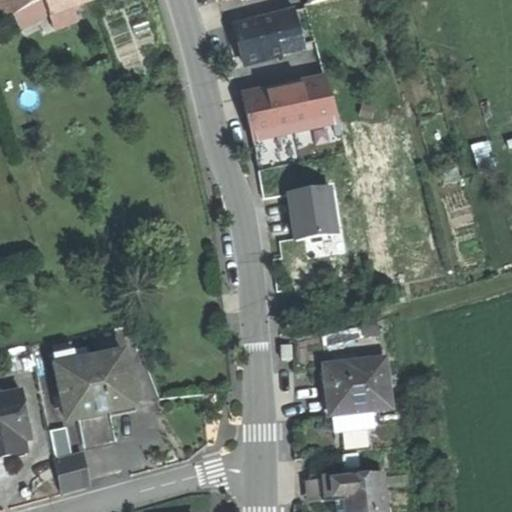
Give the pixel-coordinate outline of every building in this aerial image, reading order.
[(5,0),(0,0),(0,22),(13,17),(5,0)] [(42,0),(5,0),(13,17),(44,2),(42,0)] [(92,0),(43,0),(44,2),(44,3),(50,17),(55,31),(78,22),(73,9),(93,1),(92,0)] [(44,3),(14,17),(20,30),(50,17),(44,3)] [(295,13),(235,28),(244,66),(304,51),(295,13)] [(321,67),(303,73),(306,83),(319,129),(337,124),(321,67)] [(306,83),(241,95),(247,118),(253,142),(319,129),(306,83)] [(329,190),(284,198),(292,243),(337,237),(329,190)] [(70,355),(51,360),(67,424),(134,408),(129,388),(131,388),(127,374),(125,374),(120,355),(73,367),(70,355)] [(384,363),(324,369),(327,394),(330,417),(331,416),(372,413),(390,411),(384,363)] [(19,390),(0,393),(0,441),(20,437),(28,435),(19,390)] [(372,413),(331,416),(333,434),(373,430),(372,413)] [(20,437),(0,441),(0,454),(11,452),(23,450),(20,437)] [(82,457),(55,462),(61,494),(88,488),(82,457)] [(385,511),(381,477),(309,485),(311,503),(335,500),(336,511),(385,511)]
